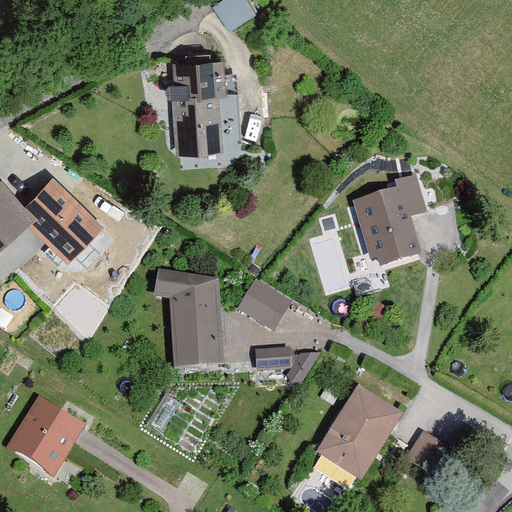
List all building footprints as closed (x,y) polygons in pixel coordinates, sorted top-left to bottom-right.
[(250,0),(219,0),(214,4),(230,27),(256,9),(250,0)] [(229,68),(173,71),(178,164),(226,162),(224,105),(231,105),(229,68)] [(397,188),(354,200),(373,268),(419,255),(408,215),(424,211),(415,177),(395,182),(397,188)] [(55,180),(24,212),(41,229),(36,233),(75,272),(111,236),(55,180)] [(2,185),(0,187),(0,265),(36,233),(41,229),(24,212),(2,185)] [(223,363),(217,277),(160,266),(154,294),(174,298),(179,366),(223,363)] [(258,281),(241,310),(273,329),(290,300),(258,281)] [(290,348),(257,351),(259,371),(291,368),(286,375),(299,384),(322,352),(290,354),(290,348)] [(408,412),(363,385),(323,452),(368,479),(408,412)] [(86,423),(37,392),(3,444),(53,476),(86,423)] [(456,449),(425,431),(409,460),(439,477),(456,449)]
